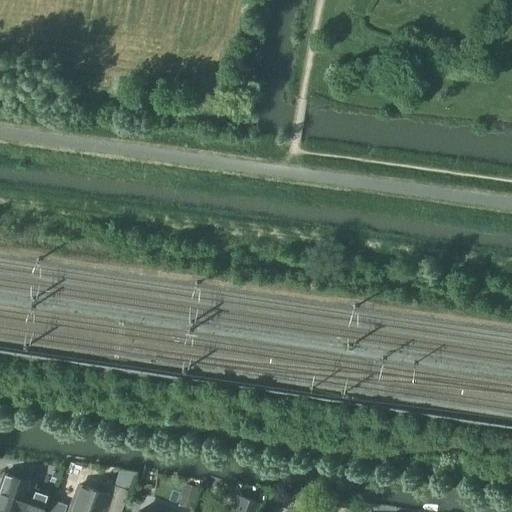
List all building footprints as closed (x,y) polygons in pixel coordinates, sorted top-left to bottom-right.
[(117,469),(115,481),(133,484),(137,472),(117,469)] [(34,488),(35,484),(3,473),(0,483),(0,511),(41,511),(48,493),(34,488)] [(119,511),(127,491),(103,483),(100,492),(80,485),(70,511),(119,511)] [(185,484),(181,497),(178,505),(191,510),(194,501),(198,489),(185,484)] [(238,496),(232,511),(255,511),(258,503),(238,496)]
